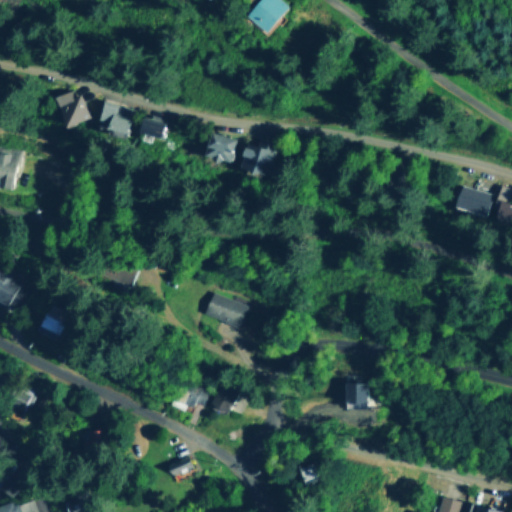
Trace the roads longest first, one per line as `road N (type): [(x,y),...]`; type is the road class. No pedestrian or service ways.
road 1 (residential): [(0,210),(221,242),(404,242),(511,272),(507,118),(338,0)]
road 2 (residential): [(511,482),(330,442),(241,462),(0,343)]
road 3 (residential): [(511,172),(360,133),(226,118),(0,60)]
road 4 (residential): [(511,376),(326,330),(294,362),(241,462)]
road 5 (residential): [(286,378),(206,345),(169,316),(153,280)]
